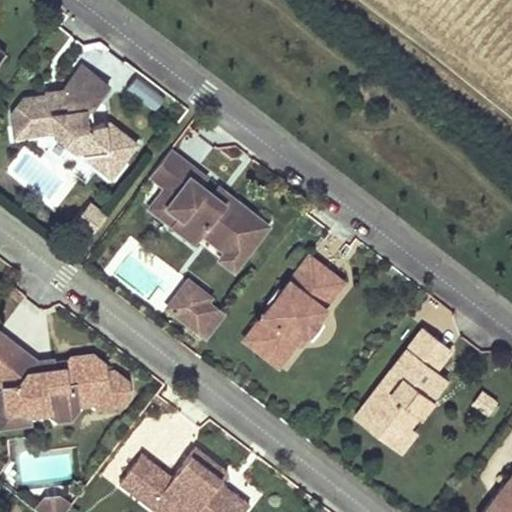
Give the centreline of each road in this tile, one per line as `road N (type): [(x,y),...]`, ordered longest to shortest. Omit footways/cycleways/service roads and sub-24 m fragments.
road 1 (residential): [(511,328),(87,0)]
road 2 (residential): [(0,225),(375,511)]
road 3 (track): [(511,119),(360,0)]
